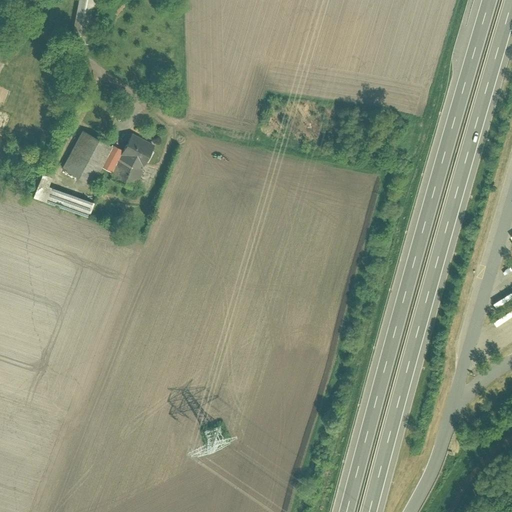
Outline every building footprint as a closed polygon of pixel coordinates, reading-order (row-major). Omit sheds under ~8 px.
[(91,44),(98,0),(77,0),(71,40),(91,44)] [(22,91),(0,82),(0,105),(14,111),(22,91)] [(27,127),(9,119),(2,137),(19,144),(27,127)] [(119,151),(81,130),(60,169),(90,186),(100,168),(132,186),(154,146),(130,132),(119,151)] [(50,179),(40,175),(32,198),(87,218),(92,204),(47,187),(50,179)]
